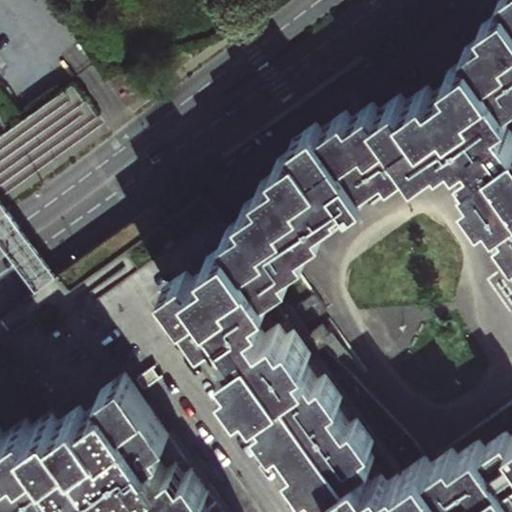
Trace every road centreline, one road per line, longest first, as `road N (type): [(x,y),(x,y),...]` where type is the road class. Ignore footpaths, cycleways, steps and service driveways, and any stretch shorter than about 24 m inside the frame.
road 1 (secondary): [(0,276),(389,0)]
road 2 (secondary): [(321,0),(0,233)]
